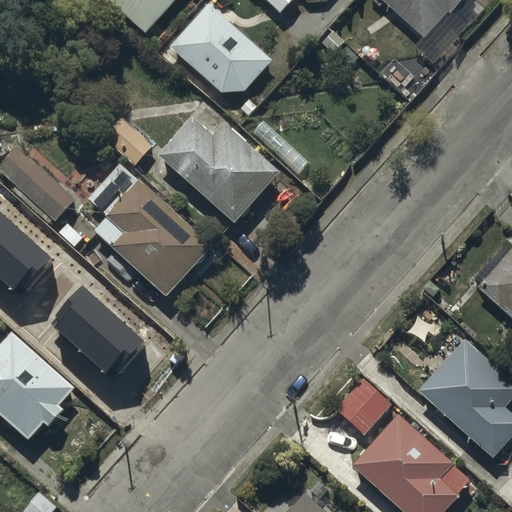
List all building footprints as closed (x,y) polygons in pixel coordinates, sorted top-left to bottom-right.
[(180,0),(99,0),(145,40),(180,0)] [(268,0),(281,11),(291,0),(268,0)] [(383,0),(425,38),(459,0),(383,0)] [(273,68),(208,11),(170,54),(222,101),(245,100),(273,68)] [(121,126),(104,145),(133,171),(151,153),(121,126)] [(195,127),(160,167),(235,233),(280,182),(225,134),(215,145),(195,127)] [(299,137),(288,127),(279,137),(272,131),(261,143),(290,169),(302,156),(291,147),(299,137)] [(77,209),(18,154),(0,172),(0,183),(53,234),(77,209)] [(212,256),(120,174),(89,209),(107,226),(94,241),(167,307),(212,256)] [(0,211),(0,277),(21,297),(54,261),(0,211)] [(511,249),(480,286),(511,315),(511,249)] [(143,342),(84,288),(49,324),(108,379),(143,342)] [(0,423),(30,449),(44,434),(49,439),(65,421),(59,417),(76,398),(13,342),(1,356),(0,355),(0,423)] [(511,407),(511,385),(466,345),(422,395),(495,460),(511,441),(511,415),(508,412),(511,407)] [(337,416),(364,440),(390,412),(363,387),(337,416)] [(399,424),(354,475),(394,511),(448,511),(470,488),(399,424)] [(292,511),(317,511),(304,499),(292,511)]
